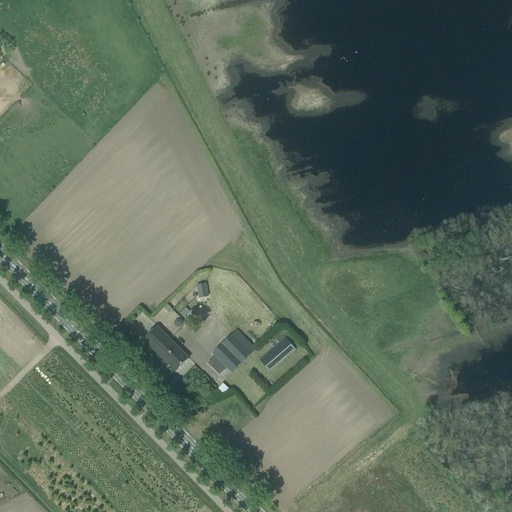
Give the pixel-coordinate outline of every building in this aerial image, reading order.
[(209,298),(206,284),(197,286),(200,299),(209,298)] [(144,341),(176,372),(188,359),(157,328),(144,341)] [(232,336),(213,355),(231,373),(250,355),(232,336)] [(260,361),(270,371),(294,350),(285,339),(260,361)] [(218,390),(224,395),(229,389),(223,384),(218,390)]
